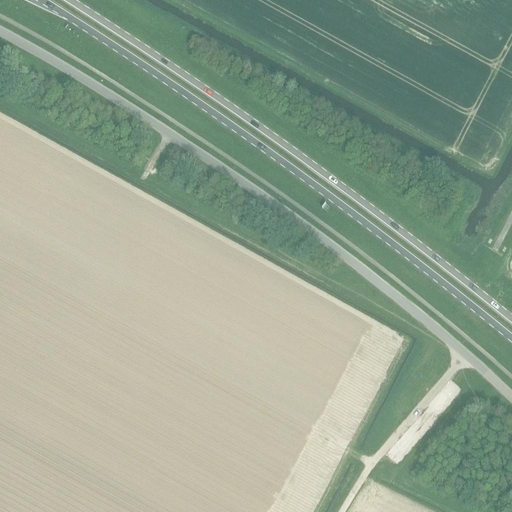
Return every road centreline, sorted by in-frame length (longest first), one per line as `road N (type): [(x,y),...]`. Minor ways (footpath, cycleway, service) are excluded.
road 1 (unclassified): [(511,398),(309,229),(0,32)]
road 2 (primary): [(41,0),(275,157),(511,338)]
road 3 (primary): [(511,320),(282,142),(71,0)]
road 4 (track): [(466,354),(372,462),(341,511)]
